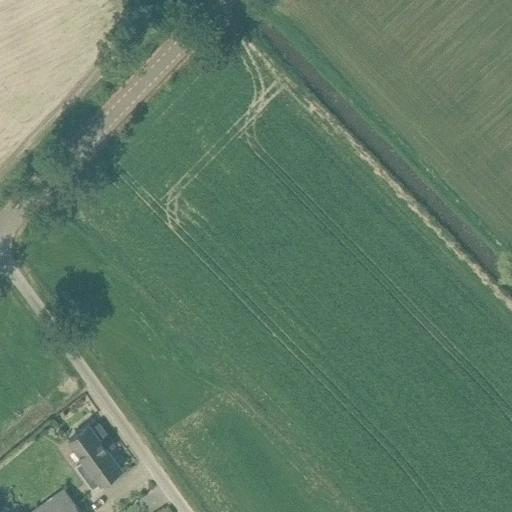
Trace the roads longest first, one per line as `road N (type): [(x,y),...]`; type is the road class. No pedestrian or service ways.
road 1 (unclassified): [(0,230),(220,0)]
road 2 (unclassified): [(186,511),(0,262)]
